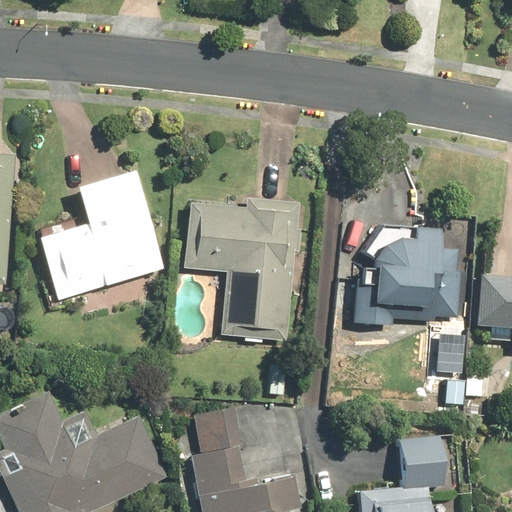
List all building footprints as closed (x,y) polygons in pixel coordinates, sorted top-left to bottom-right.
[(0,284),(10,285),(15,151),(0,150),(0,284)] [(38,235),(56,299),(167,268),(139,168),(76,186),(86,222),(38,235)] [(299,226),(299,202),(247,202),(247,205),(190,204),(190,228),(187,228),(187,257),(183,257),(183,269),(204,270),(204,272),(227,272),(227,281),(224,281),(224,316),(221,316),(220,336),(244,337),(244,342),(263,342),(263,339),(288,339),(289,297),(295,297),(295,251),(301,251),(302,226),(299,226)] [(459,247),(441,246),(442,228),(416,227),(416,238),(398,237),(397,237),(396,238),(395,238),(394,238),(393,239),(392,239),(391,239),(390,240),(389,241),(388,241),(387,242),(386,242),(385,243),(385,244),(384,244),(383,245),(382,246),(381,247),(380,248),(379,249),(379,250),(378,251),(378,252),(377,253),(377,254),(376,255),(376,256),(375,257),(375,258),(374,270),(356,269),(353,323),(378,324),(379,318),(435,320),(435,316),(460,317),(461,273),(458,273),(459,247)] [(511,276),(482,275),(479,326),(511,328),(511,276)] [(510,371),(465,369),(464,399),(509,401),(510,371)] [(0,450),(0,473),(16,511),(91,511),(169,479),(140,413),(96,432),(86,409),(63,419),(50,389),(0,409),(0,435),(6,448),(0,450)] [(199,452),(191,454),(199,511),(287,511),(301,509),(295,471),(269,475),(266,454),(245,457),(237,407),(193,414),(199,452)] [(399,442),(404,485),(358,491),(360,511),(432,511),(430,491),(447,490),(441,437),(399,442)]
